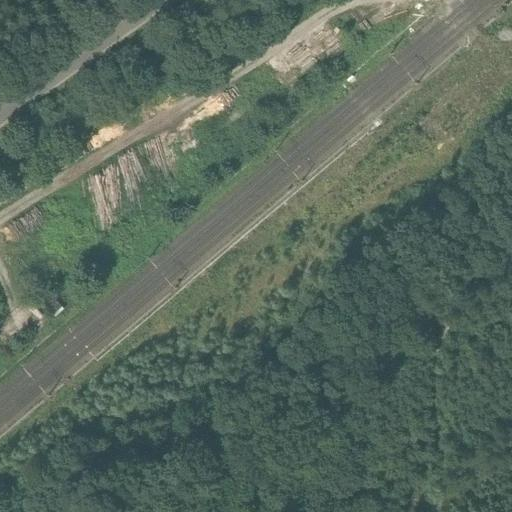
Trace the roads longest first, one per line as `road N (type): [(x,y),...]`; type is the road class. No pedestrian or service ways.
road 1 (track): [(0,219),(343,0)]
road 2 (unclassified): [(153,0),(0,110)]
